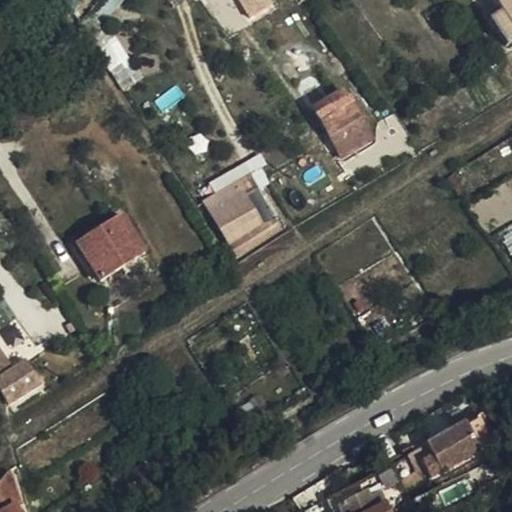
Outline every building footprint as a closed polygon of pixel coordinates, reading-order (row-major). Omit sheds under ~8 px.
[(271,4),(268,0),(239,0),(249,16),(271,4)] [(511,0),(472,0),(488,22),(504,45),(511,40),(511,0)] [(476,30),(492,54),(504,45),(488,22),(476,30)] [(116,35),(98,47),(124,89),(143,77),(116,35)] [(346,87),(313,107),(342,156),(375,137),(346,87)] [(251,174),(205,202),(237,255),(283,229),(251,174)] [(95,233),(125,279),(129,277),(125,270),(133,265),(110,225),(95,233)] [(113,286),(125,279),(95,233),(62,251),(85,292),(109,279),(113,286)] [(0,369),(11,363),(0,345),(0,369)] [(0,373),(0,409),(26,392),(9,367),(0,373)] [(374,485),(389,511),(414,497),(465,468),(463,466),(480,455),(467,432),(415,461),(374,485)] [(129,490),(133,497),(151,486),(139,467),(115,482),(123,493),(129,490)] [(128,501),(133,497),(129,490),(123,493),(128,501)]
